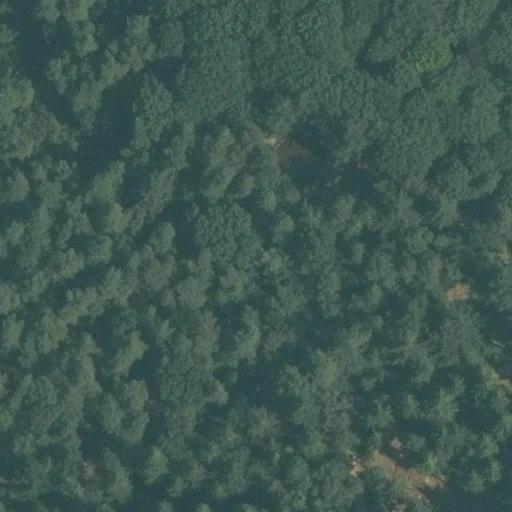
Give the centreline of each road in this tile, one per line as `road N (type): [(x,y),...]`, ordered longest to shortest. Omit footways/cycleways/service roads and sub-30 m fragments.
road 1 (track): [(0,482),(511,368)]
road 2 (track): [(220,51),(330,367),(358,511)]
road 3 (track): [(511,146),(403,137),(295,100),(220,51),(191,0)]
road 4 (track): [(295,100),(511,253)]
